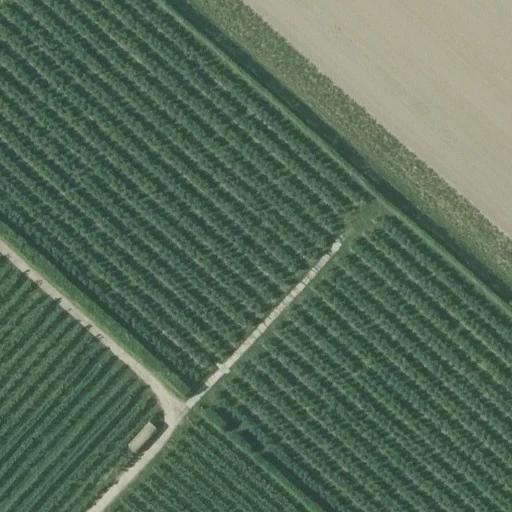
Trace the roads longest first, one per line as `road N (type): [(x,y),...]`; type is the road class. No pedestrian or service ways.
road 1 (track): [(142,0),(511,326)]
road 2 (track): [(94,511),(376,205)]
road 3 (track): [(184,414),(0,246)]
